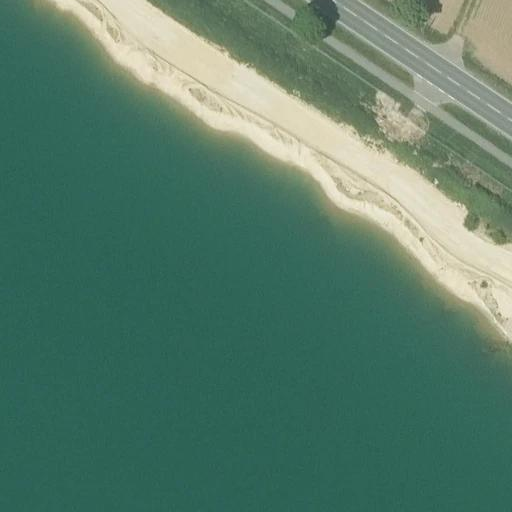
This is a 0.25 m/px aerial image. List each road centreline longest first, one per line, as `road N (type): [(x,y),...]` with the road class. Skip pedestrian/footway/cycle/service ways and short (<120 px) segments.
road 1 (primary): [(327,0),(511,125)]
road 2 (track): [(406,129),(474,0)]
